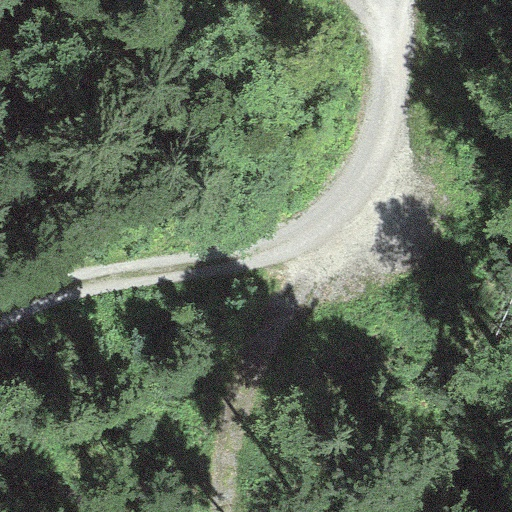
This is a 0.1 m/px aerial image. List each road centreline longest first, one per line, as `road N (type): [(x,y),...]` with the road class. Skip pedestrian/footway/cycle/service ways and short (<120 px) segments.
road 1 (track): [(384,0),(384,156),(318,244),(173,272),(0,319)]
road 2 (track): [(318,244),(217,406),(223,511)]
